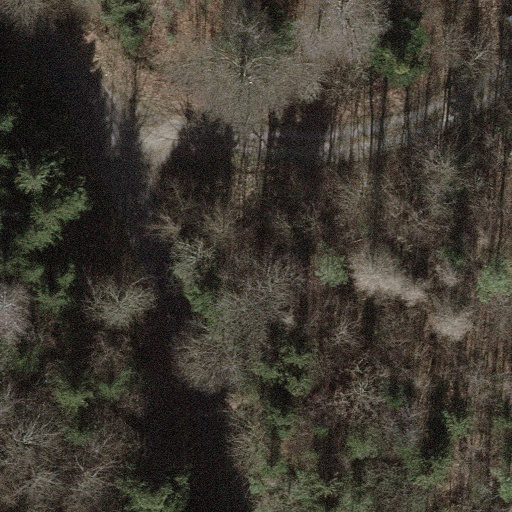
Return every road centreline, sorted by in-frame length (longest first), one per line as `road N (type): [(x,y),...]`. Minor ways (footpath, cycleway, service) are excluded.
road 1 (unclassified): [(15,0),(109,130),(240,511)]
road 2 (track): [(109,130),(290,149),(448,117),(511,67)]
